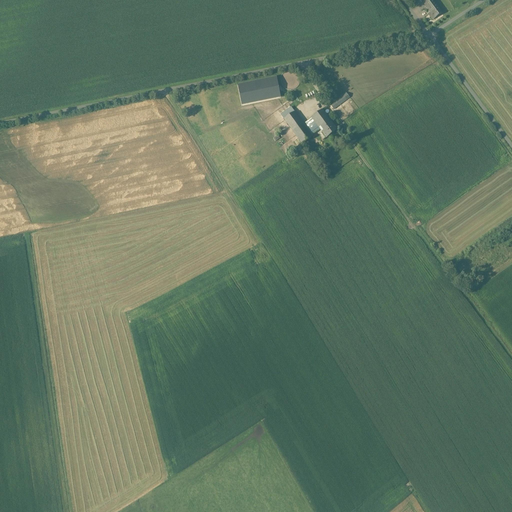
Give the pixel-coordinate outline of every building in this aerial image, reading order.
[(432,0),(430,0),(428,2),(425,4),(431,12),(430,13),(432,15),(433,15),(435,18),(442,12),(432,0)] [(276,78),(238,86),(242,105),(280,97),(276,78)] [(343,95),(330,105),(334,110),(347,100),(343,95)] [(281,115),(285,120),(295,113),(291,108),(281,115)] [(323,111),(312,118),(320,129),(326,138),(337,130),(323,111)] [(302,144),(312,137),(311,136),(303,125),(295,113),(285,120),(302,144)] [(320,129),(312,118),(303,125),(311,136),(320,129)]
